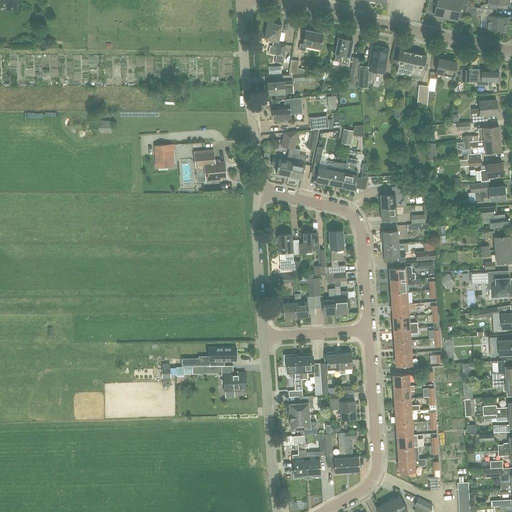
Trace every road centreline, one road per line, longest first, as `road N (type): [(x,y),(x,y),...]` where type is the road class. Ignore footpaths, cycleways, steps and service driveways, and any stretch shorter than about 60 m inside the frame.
road 1 (residential): [(511,53),(257,0)]
road 2 (residential): [(366,332),(353,218),(255,191)]
road 3 (residential): [(323,511),(375,474),(366,332)]
road 4 (residential): [(255,191),(240,0)]
road 5 (residential): [(277,511),(262,338)]
road 6 (residential): [(262,338),(255,191)]
